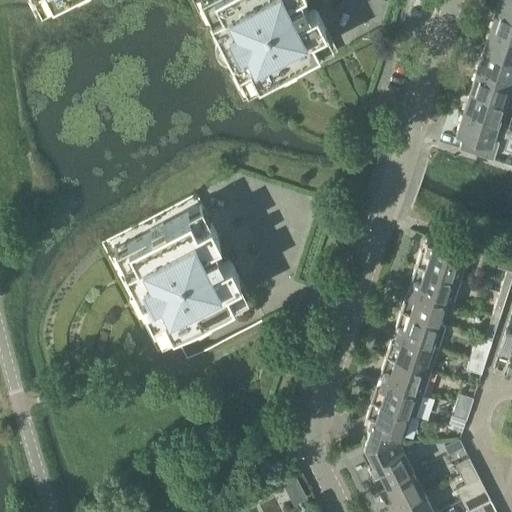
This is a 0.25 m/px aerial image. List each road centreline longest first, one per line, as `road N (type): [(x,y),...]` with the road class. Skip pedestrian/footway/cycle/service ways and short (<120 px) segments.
road 1 (unclassified): [(343,511),(319,447),(322,414),(455,0)]
road 2 (unclassified): [(49,511),(0,331)]
